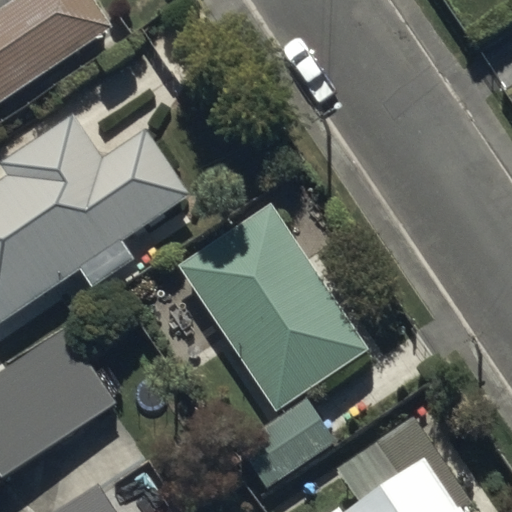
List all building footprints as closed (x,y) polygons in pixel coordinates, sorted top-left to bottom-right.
[(0,0),(0,113),(116,34),(93,0),(0,0)] [(12,183),(0,191),(0,332),(84,276),(97,296),(138,268),(126,250),(195,203),(150,136),(106,166),(77,123),(4,172),(12,183)] [(273,208),(179,271),(280,421),(374,358),(273,208)] [(0,511),(0,489),(119,409),(68,334),(0,380),(0,511)] [(340,446),(311,404),(244,451),(274,493),(340,446)] [(475,511),(478,511),(418,423),(340,477),(363,510),(359,511),(344,511),(475,511)] [(118,511),(106,493),(75,511),(118,511)]
